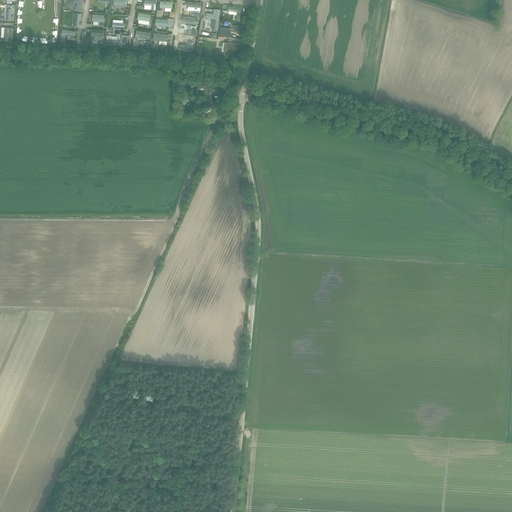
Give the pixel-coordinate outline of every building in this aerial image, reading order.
[(160,7),(160,10),(167,11),(168,1),(155,1),(155,7),(160,7)] [(197,10),(197,1),(183,1),(183,10),(197,10)] [(236,21),(238,7),(221,5),(220,9),(224,10),(224,13),(232,15),(231,21),(236,21)] [(134,12),(133,23),(145,24),(146,13),(134,12)] [(164,26),(164,19),(151,18),(151,26),(164,26)] [(120,22),(119,22),(119,19),(108,19),(108,27),(120,27),(120,22)] [(235,25),(235,30),(237,31),(238,31),(238,32),(243,33),(245,27),(235,25)] [(3,28),(3,38),(5,38),(5,42),(14,42),(14,28),(3,28)] [(131,37),(145,39),(146,32),(132,30),(131,37)] [(99,40),(99,32),(86,32),(86,39),(99,40)] [(163,44),(163,34),(149,33),(148,44),(163,44)] [(114,44),(114,36),(102,35),(101,44),(114,44)] [(228,42),(226,52),(237,54),(239,44),(228,42)] [(207,89),(208,82),(196,80),(196,87),(207,89)]
